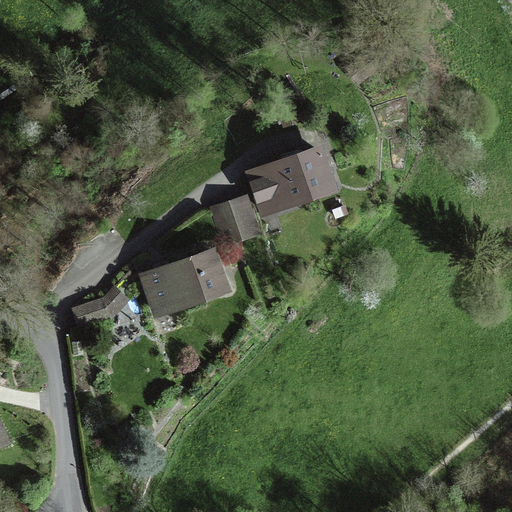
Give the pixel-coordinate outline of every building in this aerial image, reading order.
[(316,170),(323,168),(317,151),(250,175),(263,211),(323,190),(316,170)] [(245,201),(229,207),(239,236),(255,230),(245,201)] [(215,212),(226,245),(240,240),(228,207),(215,212)] [(211,270),(217,268),(212,252),(145,275),(157,312),(218,291),(211,270)] [(80,325),(109,314),(124,299),(114,288),(103,299),(74,310),(80,325)]
